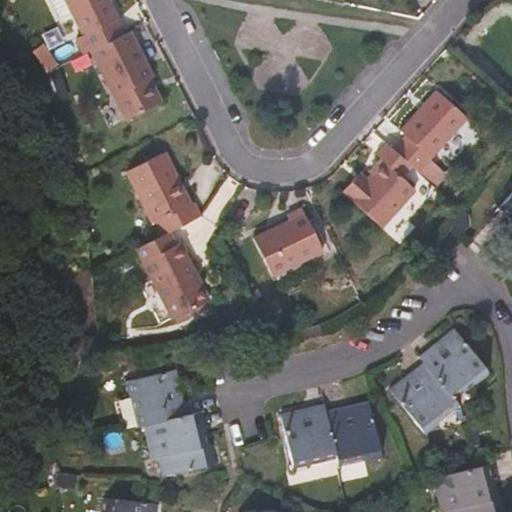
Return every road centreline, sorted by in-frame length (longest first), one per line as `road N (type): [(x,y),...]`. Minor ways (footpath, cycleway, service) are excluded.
road 1 (residential): [(464,0),(311,164),(243,163),(160,0)]
road 2 (residential): [(511,349),(495,297),(466,283),(425,303),(376,347),(243,395)]
